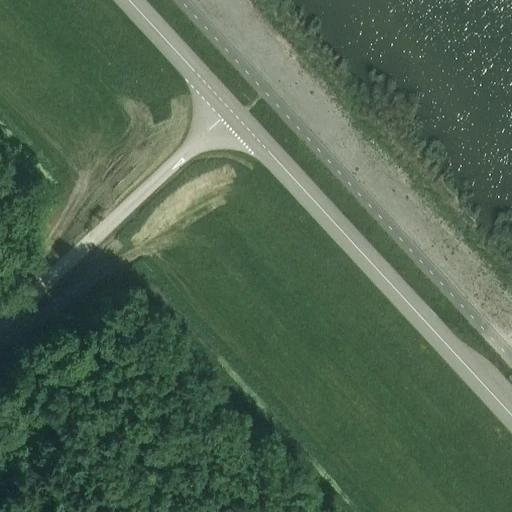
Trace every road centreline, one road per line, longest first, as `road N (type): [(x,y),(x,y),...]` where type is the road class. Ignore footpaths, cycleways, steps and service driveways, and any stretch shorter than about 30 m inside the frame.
road 1 (tertiary): [(230,111),(511,416)]
road 2 (unclassified): [(93,237),(230,111)]
road 3 (track): [(149,246),(0,330)]
road 4 (track): [(0,321),(16,281),(82,181)]
road 5 (tertiary): [(127,0),(230,111)]
road 6 (track): [(0,327),(93,237)]
